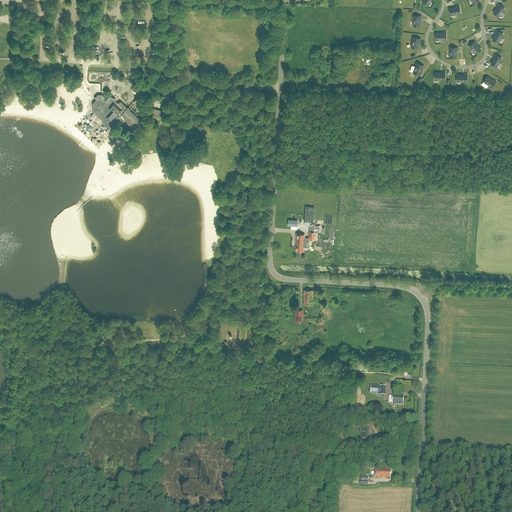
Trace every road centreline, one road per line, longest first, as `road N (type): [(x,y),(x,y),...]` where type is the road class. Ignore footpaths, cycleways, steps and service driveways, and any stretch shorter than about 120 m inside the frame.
road 1 (tertiary): [(417,511),(423,299),(402,286),(286,279),(269,266),(280,0)]
road 2 (track): [(389,144),(340,140),(298,101),(279,96)]
